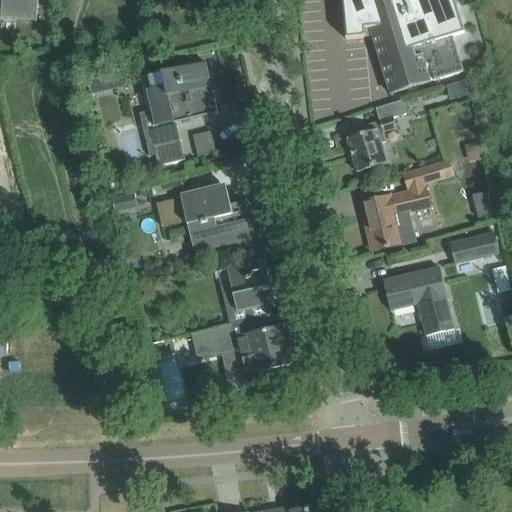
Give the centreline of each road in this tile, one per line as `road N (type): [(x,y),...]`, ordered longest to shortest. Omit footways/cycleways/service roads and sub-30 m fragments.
road 1 (residential): [(360,438),(277,88),(269,0)]
road 2 (unclassified): [(360,438),(0,463)]
